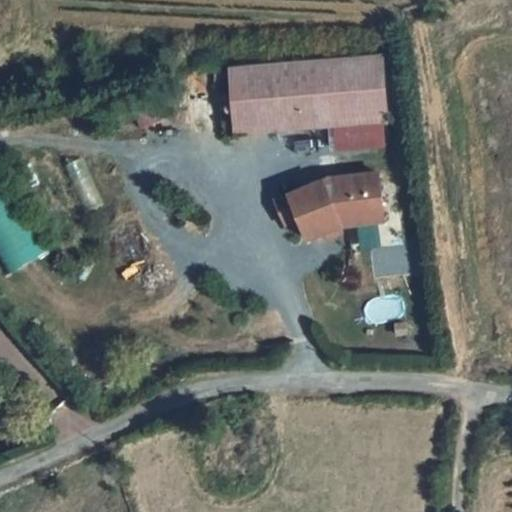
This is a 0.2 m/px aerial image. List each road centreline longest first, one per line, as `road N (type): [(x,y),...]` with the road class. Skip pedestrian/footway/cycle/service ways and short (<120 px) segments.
road 1 (unclassified): [(0,477),(173,402),(230,386),(511,393)]
road 2 (track): [(482,388),(462,454),(462,511)]
road 3 (unknown): [(77,444),(0,349)]
